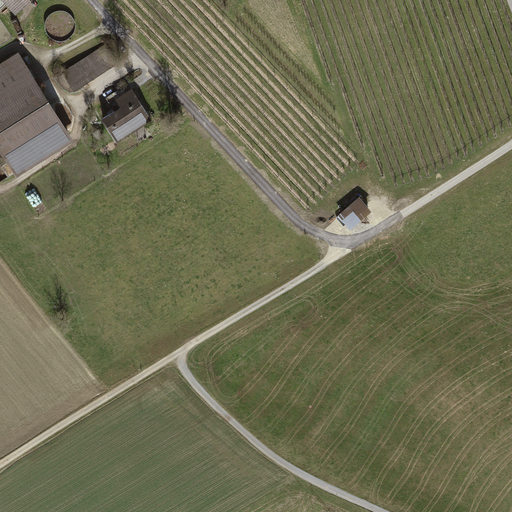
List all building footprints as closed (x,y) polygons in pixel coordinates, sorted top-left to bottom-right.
[(6,0),(16,10),(26,0),(6,0)] [(104,46),(71,67),(83,84),(115,63),(104,46)] [(18,52),(0,62),(0,141),(18,170),(71,137),(18,52)] [(122,105),(103,117),(117,138),(150,117),(132,89),(118,98),(122,105)] [(360,198),(341,214),(350,225),(369,209),(360,198)]
